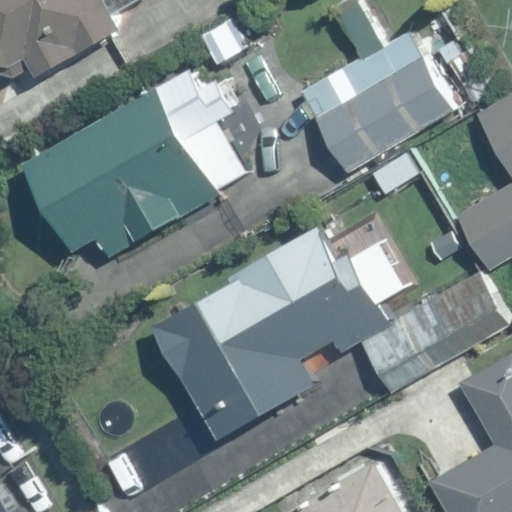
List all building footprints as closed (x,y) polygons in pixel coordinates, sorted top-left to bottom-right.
[(0,0),(0,68),(21,73),(38,64),(44,74),(129,26),(119,8),(132,0),(0,0)] [(350,0),(340,5),(344,13),(367,53),(392,39),(369,0),(350,0)] [(204,28),(220,63),(249,49),(233,14),(204,28)] [(358,169),(367,163),(460,106),(430,57),(427,59),(418,44),(399,55),(390,41),(310,91),(358,169)] [(117,253),(225,193),(257,175),(241,147),(222,114),(237,106),(223,82),(211,60),(177,79),(163,87),(33,160),(82,247),(106,234),(117,253)] [(511,98),(488,113),(511,151),(511,184),(465,214),(497,264),(511,254),(511,98)] [(387,326),(327,222),(242,272),(244,275),(163,322),(237,450),(294,417),(284,400),(321,379),(307,356),(343,336),(350,347),(387,326)] [(399,389),(416,379),(511,323),(511,316),(486,271),(369,337),(399,389)] [(454,511),(511,511),(511,355),(465,381),(500,445),(436,480),(454,511)] [(286,511),(422,511),(420,508),(413,511),(410,511),(385,466),(307,509),(302,501),(286,510),(286,511)]
